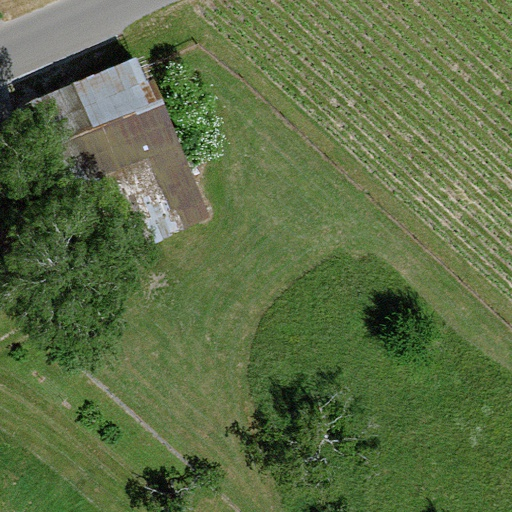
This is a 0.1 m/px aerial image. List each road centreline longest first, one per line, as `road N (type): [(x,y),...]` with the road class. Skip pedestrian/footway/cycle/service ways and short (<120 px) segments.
road 1 (track): [(146,511),(36,413),(0,397)]
road 2 (unclassified): [(0,62),(134,0)]
